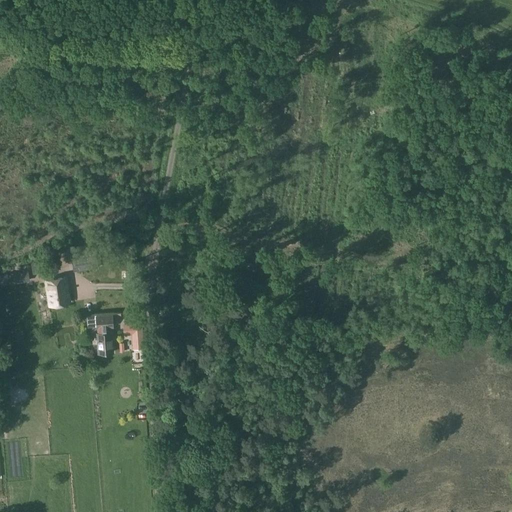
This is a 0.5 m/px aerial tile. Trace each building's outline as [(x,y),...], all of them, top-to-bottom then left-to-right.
[(112,244),(101,247),(103,254),(114,251),(112,244)] [(75,271),(98,267),(95,245),(71,249),(75,271)] [(51,261),(32,265),(33,273),(43,271),(41,271),(40,264),(51,262),(51,261)] [(27,267),(0,273),(0,274),(3,286),(30,280),(27,267)] [(50,305),(69,301),(65,278),(46,281),(50,305)] [(46,289),(36,290),(36,302),(46,302),(46,289)] [(110,332),(110,326),(113,326),(112,315),(96,316),(99,353),(113,352),(111,332),(110,332)] [(141,324),(124,325),(125,333),(133,333),(134,341),(142,340),(141,324)]
